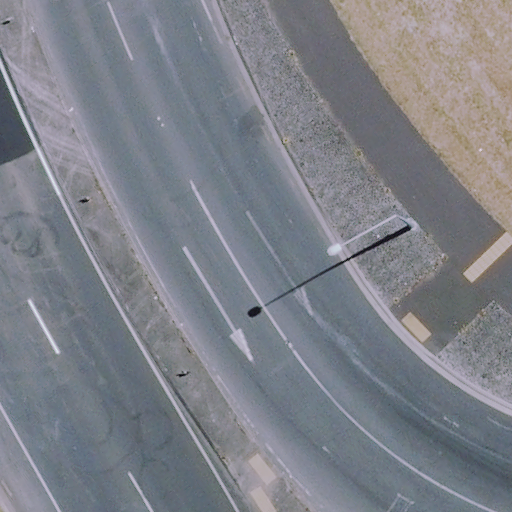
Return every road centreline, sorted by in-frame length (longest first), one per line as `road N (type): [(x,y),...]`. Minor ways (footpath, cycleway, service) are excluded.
road 1 (secondary): [(106,0),(190,183),(342,400),(511,501)]
road 2 (secondary): [(151,511),(0,244)]
